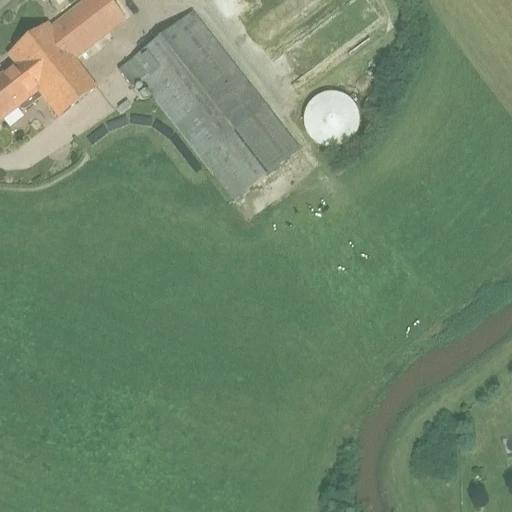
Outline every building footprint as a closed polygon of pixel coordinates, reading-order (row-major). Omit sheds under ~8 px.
[(36,91),(74,62),(125,22),(107,0),(87,0),(50,30),(47,26),(25,44),(21,42),(13,48),(14,52),(9,56),(17,65),(36,91)] [(341,17),(357,39),(375,26),(359,4),(341,17)] [(132,90),(141,83),(234,204),(299,154),(192,16),(118,73),(132,90)] [(292,86),(354,37),(339,19),(278,69),(292,86)] [(96,90),(74,62),(36,91),(17,65),(0,78),(0,121),(18,107),(21,110),(24,111),(41,98),(58,119),(96,90)] [(359,121),(357,110),(351,102),(343,96),(332,94),(322,96),(313,102),(307,110),(305,121),(307,131),(313,140),(322,146),(332,148),(343,146),(351,140),(357,131),(359,121)]
